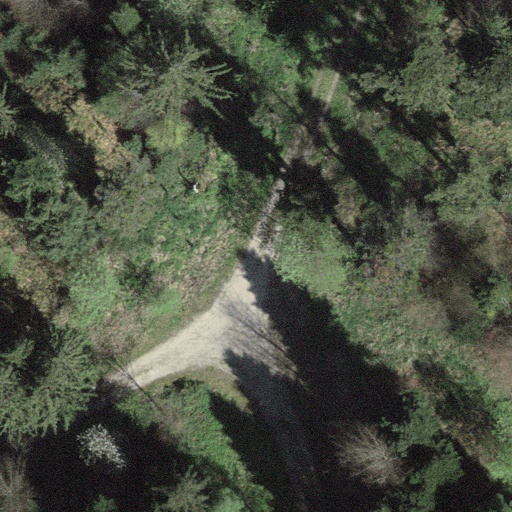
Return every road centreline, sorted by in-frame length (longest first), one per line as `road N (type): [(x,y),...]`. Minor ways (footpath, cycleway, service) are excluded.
road 1 (track): [(0,457),(180,360),(252,215),(338,0)]
road 2 (track): [(180,360),(249,511)]
